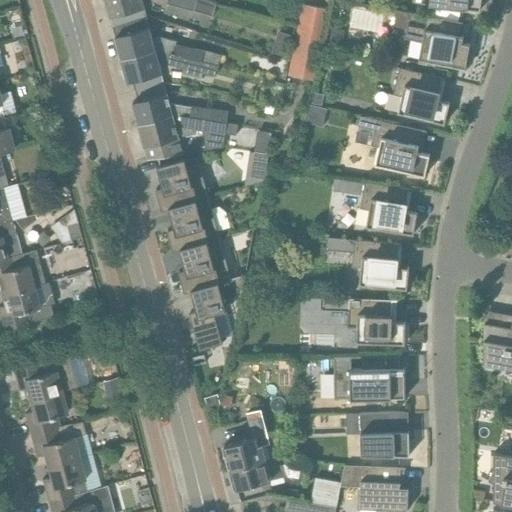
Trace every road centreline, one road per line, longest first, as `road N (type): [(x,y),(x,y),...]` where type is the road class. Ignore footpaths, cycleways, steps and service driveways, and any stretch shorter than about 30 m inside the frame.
road 1 (tertiary): [(202,511),(66,0)]
road 2 (residential): [(448,511),(445,273)]
road 3 (residential): [(445,273),(453,224),(511,53)]
